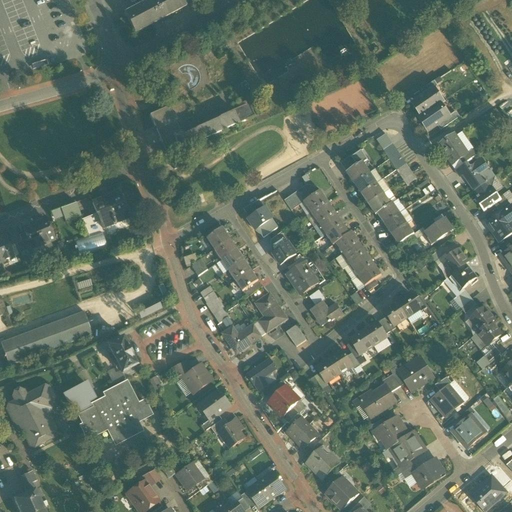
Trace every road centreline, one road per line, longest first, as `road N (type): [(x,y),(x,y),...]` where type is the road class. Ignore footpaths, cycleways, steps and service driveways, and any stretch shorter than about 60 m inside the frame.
road 1 (residential): [(319,349),(402,279),(319,158)]
road 2 (residential): [(388,120),(403,123),(480,231),(511,314)]
road 3 (residential): [(226,210),(319,349)]
road 4 (residential): [(138,169),(0,223)]
road 5 (residential): [(164,244),(184,303),(229,375)]
road 6 (residential): [(113,68),(241,0)]
road 7 (residential): [(229,375),(304,490)]
